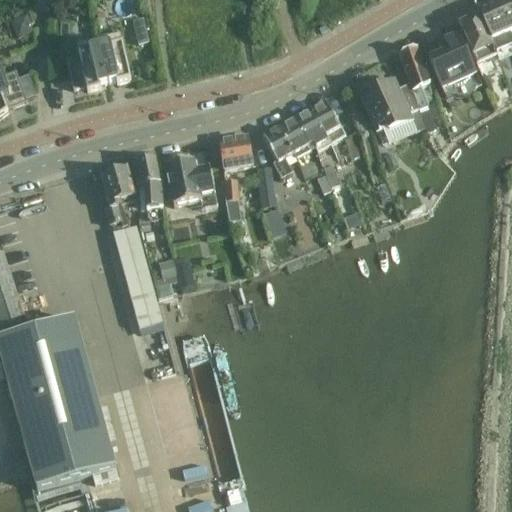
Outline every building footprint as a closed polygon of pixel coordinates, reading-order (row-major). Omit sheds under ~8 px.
[(511,5),(510,0),(506,0),(478,13),(480,19),(497,58),(511,51),(511,40),(511,38),(511,5)] [(492,62),(496,60),(498,59),(480,19),(459,28),(483,81),(498,74),(492,62)] [(98,42),(109,89),(117,87),(117,89),(132,86),(122,46),(121,47),(119,37),(98,42)] [(443,93),(477,78),(459,37),(438,47),(443,58),(430,64),(443,93)] [(101,90),(109,89),(98,42),(77,47),(79,57),(78,57),(80,63),(67,66),(74,95),(87,92),(88,96),(102,93),(101,90)] [(406,55),(400,57),(410,88),(409,88),(419,115),(420,115),(427,136),(436,133),(433,125),(422,93),(423,92),(424,95),(431,93),(417,51),(414,52),(414,50),(405,53),(406,55)] [(0,71),(0,123),(2,122),(9,118),(8,116),(28,108),(27,104),(19,84),(17,79),(5,84),(3,79),(0,71)] [(373,99),(363,103),(378,138),(388,133),(390,137),(413,127),(409,119),(419,115),(409,88),(398,93),(394,84),(387,87),(371,94),(373,99)] [(322,107),(310,113),(330,150),(344,143),(347,142),(346,141),(327,105),(322,107)] [(310,113),(295,122),(312,154),(315,153),(317,157),(330,150),(310,113)] [(295,122),(279,130),(295,159),(297,163),(312,154),(295,122)] [(263,139),(278,168),(276,169),(282,183),(293,177),(286,164),(295,159),(279,130),(263,139)] [(248,140),(219,145),(223,162),(225,175),(252,171),(248,140)] [(159,161),(134,167),(139,192),(145,192),(147,216),(164,213),(162,188),(164,188),(159,161)] [(166,169),(174,208),(203,202),(202,199),(215,196),(209,169),(198,172),(196,162),(166,169)] [(333,169),(324,172),(327,180),(331,193),(340,190),(333,169)] [(111,230),(112,229),(113,234),(128,230),(123,210),(138,206),(128,172),(125,173),(123,171),(114,173),(113,176),(101,180),(111,212),(106,214),(111,230)] [(272,172),(258,173),(263,213),(276,211),(272,172)] [(238,185),(225,186),(226,207),(230,226),(240,225),(239,205),(240,205),(238,185)] [(0,334),(20,328),(26,326),(3,258),(0,259),(0,334)] [(76,323),(0,343),(0,355),(37,493),(116,472),(76,323)]
